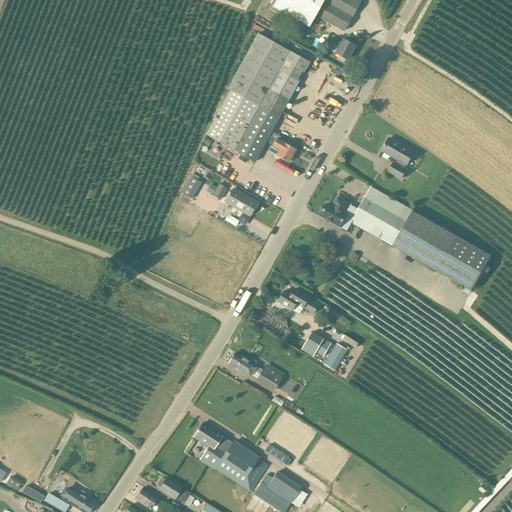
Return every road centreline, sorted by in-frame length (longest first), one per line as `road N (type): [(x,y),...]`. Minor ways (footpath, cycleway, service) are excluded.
road 1 (tertiary): [(104,511),(229,327),(414,0)]
road 2 (unknown): [(0,221),(229,327)]
